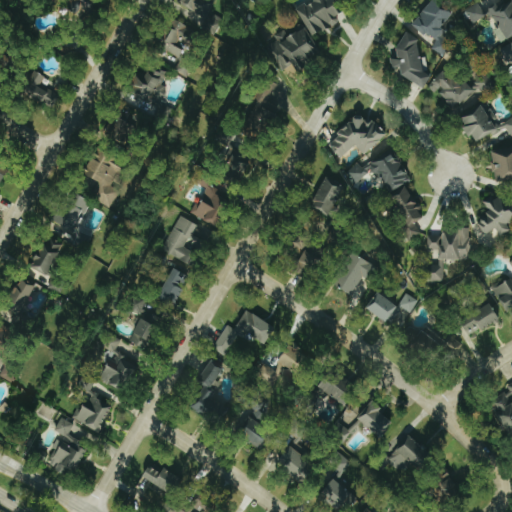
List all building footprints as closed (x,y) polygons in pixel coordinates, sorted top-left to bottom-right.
[(95,4),(93,0),(69,0),(74,12),(95,4)] [(180,0),(180,2),(207,19),(201,27),(214,35),(225,19),(212,11),(218,2),(215,0),(180,0)] [(313,36),(339,23),(336,17),(344,13),(337,0),(313,0),(298,8),(313,36)] [(455,13),(438,0),(433,0),(415,23),(437,42),(433,47),(440,53),(453,36),(443,28),(455,13)] [(501,27),(495,30),(502,42),(511,36),(511,0),(508,0),(491,10),(501,27)] [(486,16),(479,3),(466,11),(473,24),(486,16)] [(195,49),(199,37),(190,34),(192,27),(176,21),(165,51),(182,57),(186,45),(195,49)] [(288,36),(286,30),(274,35),(278,47),(272,49),(280,70),(295,64),(297,68),(318,60),(307,29),(288,36)] [(426,88),(433,75),(424,70),(428,62),(416,55),(424,41),(409,32),(394,58),(396,58),(392,65),(403,70),(401,74),(426,88)] [(511,60),(511,43),(501,50),(508,62),(511,60)] [(176,70),(187,77),(195,66),(184,58),(176,70)] [(140,77),(131,94),(157,106),(166,87),(162,85),(167,75),(151,67),(146,80),(140,77)] [(463,85),(448,69),(429,86),(436,94),(440,91),(456,109),(475,91),(467,81),(463,85)] [(41,85),(47,76),(37,70),(25,91),(53,108),(60,96),(41,85)] [(476,91),(494,91),(493,77),(476,77),(476,91)] [(268,132),(279,114),(268,106),(275,96),(278,98),(284,89),(271,81),(247,118),(268,132)] [(497,132),(487,105),(462,114),(469,135),(474,133),(476,140),(497,132)] [(140,115),(126,109),(122,119),(112,115),(105,134),(130,143),(140,115)] [(366,154),(388,136),(376,121),(370,125),(363,116),(329,142),(342,158),(359,145),(366,154)] [(222,170),(240,181),(253,159),(236,148),(222,170)] [(511,148),(494,150),(497,182),(511,180),(511,148)] [(112,207),(121,191),(113,187),(126,163),(102,150),(97,159),(95,158),(86,174),(101,182),(93,197),(112,207)] [(391,190),(407,234),(410,238),(415,236),(420,232),(417,223),(425,217),(420,204),(415,198),(413,194),(406,185),(412,180),(409,173),(405,168),(404,166),(392,151),(380,156),(364,168),(360,163),(345,174),(352,183),(360,180),(374,169),(386,184),(391,190)] [(0,184),(11,172),(0,161),(0,184)] [(313,208),(331,216),(345,186),(327,177),(313,208)] [(232,196),(207,185),(194,215),(219,226),(232,196)] [(92,200),(71,190),(57,223),(77,232),(92,200)] [(486,235),(498,229),(502,236),(511,230),(511,227),(510,225),(511,223),(511,203),(509,205),(502,193),(486,203),(491,213),(478,221),(486,235)] [(163,249),(193,266),(200,255),(187,247),(200,226),(182,215),(163,249)] [(428,236),(428,258),(466,260),(467,233),(445,232),(444,237),(428,236)] [(47,275),(65,248),(51,238),(33,265),(47,275)] [(300,262),(319,275),(334,253),(315,241),(300,262)] [(371,279),(376,262),(352,255),(342,289),(356,294),(361,277),(371,279)] [(445,260),(430,260),(429,281),(445,282),(445,260)] [(190,275),(174,267),(159,300),(175,307),(190,275)] [(40,291),(24,279),(4,305),(20,317),(40,291)] [(511,309),(511,279),(495,289),(507,312),(511,309)] [(368,309),(402,329),(419,300),(407,293),(400,305),(378,292),(368,309)] [(147,300),(137,298),(134,312),(144,314),(147,300)] [(462,319),(470,335),(501,320),(494,304),(462,319)] [(149,349),(159,324),(152,321),(155,314),(145,310),(132,343),(149,349)] [(236,329),(229,325),(214,349),(228,358),(242,335),(250,340),(253,336),(266,345),(277,328),(248,310),(236,329)] [(0,357),(5,359),(16,331),(0,325),(0,357)] [(407,334),(432,362),(457,339),(450,332),(442,340),(429,325),(420,334),(414,327),(407,334)] [(117,352),(121,339),(108,335),(104,348),(117,352)] [(284,365),(308,372),(313,355),(285,346),(278,370),(265,366),(261,379),(279,384),(284,365)] [(121,391),(140,367),(121,351),(101,376),(121,391)] [(21,371),(7,364),(1,376),(14,383),(21,371)] [(225,370),(216,364),(189,402),(213,420),(227,401),(217,393),(223,384),(217,380),(225,370)] [(321,390),(349,405),(359,386),(330,372),(321,390)] [(511,394),(511,393),(493,404),(511,436),(511,394)] [(76,420),(99,433),(114,407),(91,394),(76,420)] [(359,420),(382,437),(394,421),(381,411),(383,407),(373,400),(359,420)] [(277,418),(256,408),(243,437),(263,447),(277,418)] [(56,432),(73,440),(70,445),(60,440),(48,465),(64,473),(67,467),(77,472),(90,447),(69,437),(75,424),(62,418),(56,432)] [(389,461),(401,470),(403,467),(410,473),(414,469),(420,474),(436,456),(410,435),(389,461)] [(279,466),(308,482),(318,462),(290,446),(279,466)] [(351,461),(342,457),(335,470),(345,475),(351,461)] [(173,495),(183,479),(166,468),(163,473),(151,465),(144,476),(173,495)] [(322,494),(343,511),(347,511),(359,499),(335,478),(322,494)] [(445,501),(462,494),(456,478),(439,484),(445,501)] [(191,509),(181,503),(175,511),(214,511),(217,509),(199,498),(191,509)]
